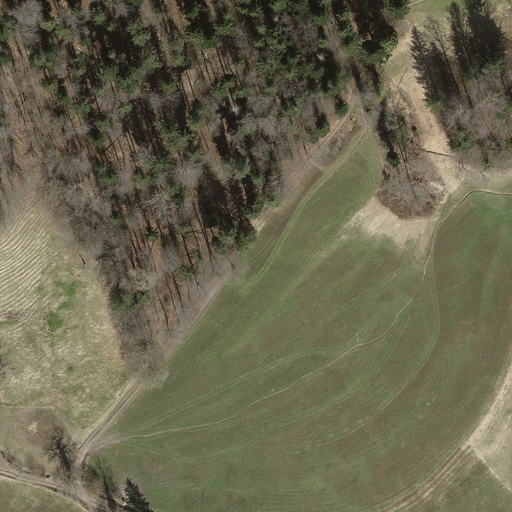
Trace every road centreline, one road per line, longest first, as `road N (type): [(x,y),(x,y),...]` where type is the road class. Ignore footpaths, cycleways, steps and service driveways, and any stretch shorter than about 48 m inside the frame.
road 1 (track): [(75,495),(79,458),(239,251),(257,210),(278,126),(278,83),(259,0)]
road 2 (track): [(250,228),(351,108),(356,28),(416,0)]
